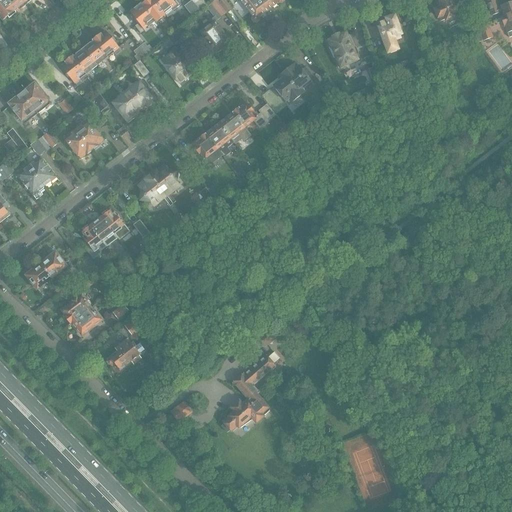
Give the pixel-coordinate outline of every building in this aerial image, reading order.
[(16,14),(5,0),(0,0),(0,16),(3,21),(4,20),(8,17),(10,19),(16,14)] [(28,5),(24,0),(5,0),(16,14),(17,13),(15,11),(19,8),(21,10),(28,5)] [(165,13),(154,0),(144,0),(142,2),(142,3),(155,21),(157,24),(167,16),(165,13)] [(154,0),(165,13),(171,9),(173,11),(181,5),(177,0),(154,0)] [(202,12),(208,7),(203,0),(200,0),(195,4),(202,12)] [(227,13),(220,3),(219,3),(217,0),(211,4),(222,17),(227,13)] [(232,9),(224,0),(216,0),(217,0),(219,3),(220,3),(227,13),(232,9)] [(240,0),(253,16),(253,20),(254,22),(257,23),(259,21),(260,17),(269,10),(261,0),(240,0)] [(261,0),(269,10),(278,2),(282,3),(284,1),(284,0),(261,0)] [(438,0),(436,1),(438,8),(436,9),(439,18),(440,18),(441,21),(446,19),(446,20),(455,16),(455,14),(457,13),(451,0),(438,0)] [(495,0),(486,0),(492,16),(500,14),(498,7),(495,0)] [(511,0),(509,0),(511,3),(501,6),(505,18),(502,19),(505,28),(506,28),(508,33),(507,33),(509,38),(511,36),(511,0)] [(193,1),(185,7),(190,14),(194,18),(201,12),(193,1)] [(155,21),(142,3),(141,5),(131,13),(140,24),(136,27),(141,33),(145,30),(146,32),(151,29),(149,26),(155,21)] [(399,50),(394,37),(402,35),(398,24),(400,23),(398,17),(396,18),(395,16),(386,19),(387,20),(380,22),(382,27),(379,28),(388,54),(399,50)] [(476,30),(471,17),(464,20),(469,32),(476,30)] [(208,43),(217,54),(224,48),(223,47),(230,42),(215,22),(201,33),(205,39),(204,39),(208,44),(208,43)] [(479,31),(475,36),(477,38),(491,33),(488,24),(479,27),(479,31)] [(179,43),(185,39),(178,31),(169,38),(174,45),(178,42),(179,43)] [(94,41),(107,59),(108,58),(106,56),(113,51),(114,52),(115,52),(117,55),(121,52),(119,50),(120,49),(106,32),(102,35),(101,35),(94,41)] [(333,58),(335,58),(340,69),(359,60),(348,34),(346,35),(346,33),(332,38),(333,39),(328,41),(331,47),(329,48),(333,58)] [(97,67),(107,59),(94,41),(93,41),(91,43),(88,43),(82,47),(97,67)] [(146,56),(153,51),(149,46),(147,47),(145,44),(140,48),(146,56)] [(87,74),(97,67),(82,47),(77,51),(77,54),(73,57),(85,73),(86,73),(87,74)] [(139,62),(146,56),(140,48),(134,52),(137,55),(135,57),(139,62)] [(192,73),(175,51),(162,62),(179,83),(192,73)] [(79,79),(85,73),(73,57),(66,62),(67,63),(62,67),(76,84),(76,83),(77,84),(80,81),(79,79)] [(144,78),(150,73),(140,61),(135,66),(144,78)] [(285,73),(301,95),(307,90),(305,87),(311,82),(297,64),(285,73)] [(289,104),(301,95),(285,73),(285,74),(287,77),(275,86),(289,104)] [(126,92),(141,111),(144,109),(143,108),(146,105),(148,108),(154,104),(152,101),(153,100),(140,82),(126,92)] [(23,95),(38,114),(51,104),(35,85),(23,95)] [(90,98),(101,112),(108,106),(98,92),(90,98)] [(137,114),(141,111),(126,92),(112,103),(128,123),(135,118),(133,115),(136,113),(137,114)] [(26,124),(38,114),(23,95),(10,104),(26,124)] [(80,95),(74,100),(80,107),(88,101),(84,96),(82,98),(80,95)] [(65,99),(59,104),(67,115),(74,110),(65,99)] [(90,100),(84,105),(94,117),(100,112),(90,100)] [(261,114),(258,116),(256,114),(257,114),(248,102),(240,108),(240,107),(232,113),(233,113),(232,114),(245,129),(254,122),(260,129),(268,123),(268,122),(276,116),(267,104),(259,111),(261,114)] [(232,114),(219,124),(235,144),(236,145),(242,140),(244,142),(251,137),(245,129),(232,114)] [(292,135),(302,128),(295,119),(285,127),(292,135)] [(76,130),(92,150),(104,141),(88,120),(76,130)] [(235,144),(219,124),(207,133),(205,134),(222,155),(227,161),(234,156),(228,149),(235,144)] [(286,140),(292,135),(285,127),(279,132),(286,140)] [(13,130),(8,134),(11,138),(16,134),(13,130)] [(81,159),(92,150),(76,130),(65,139),(81,159)] [(43,137),(53,149),(59,144),(49,132),(43,137)] [(213,162),(222,155),(205,134),(199,139),(199,140),(192,145),(194,148),(193,148),(200,156),(204,161),(209,157),(213,162)] [(50,150),(41,139),(32,146),(39,156),(43,153),(44,154),(50,150)] [(20,151),(14,143),(12,140),(4,146),(13,157),(20,151)] [(24,144),(18,148),(21,151),(22,152),(27,148),(24,144)] [(29,167),(45,186),(56,178),(41,158),(29,167)] [(0,167),(0,177),(2,180),(3,181),(15,172),(8,162),(0,167)] [(244,172),(236,162),(231,166),(239,176),(244,172)] [(170,194),(180,186),(176,180),(177,179),(178,176),(175,171),(172,171),(170,173),(165,166),(151,176),(173,205),(174,204),(176,202),(170,194)] [(33,195),(45,186),(29,167),(18,176),(33,195)] [(170,207),(173,205),(151,176),(138,186),(143,193),(140,194),(140,197),(144,202),(147,202),(149,200),(154,207),(164,199),(170,207)] [(213,197),(219,193),(214,186),(208,190),(213,197)] [(213,197),(208,190),(206,188),(201,192),(207,201),(213,197)] [(0,222),(10,215),(3,206),(7,203),(0,193),(0,222)] [(103,217),(115,233),(121,229),(120,228),(124,225),(120,219),(114,212),(113,213),(111,211),(109,212),(108,211),(103,214),(104,216),(103,217)] [(119,238),(115,233),(103,217),(99,219),(97,219),(94,221),(94,223),(91,226),(107,247),(119,238)] [(144,238),(150,233),(140,221),(134,225),(144,238)] [(101,252),(107,247),(91,226),(89,227),(88,226),(83,230),(84,231),(82,233),(84,235),(83,237),(85,239),(84,240),(87,244),(88,244),(89,245),(85,248),(94,260),(101,255),(101,254),(101,253),(101,252)] [(62,271),(64,273),(72,267),(68,261),(65,263),(56,252),(41,264),(53,278),(62,271)] [(82,260),(89,269),(94,265),(87,256),(82,260)] [(38,290),(53,278),(41,264),(27,275),(38,290)] [(99,280),(94,274),(92,271),(87,275),(89,278),(83,283),(88,288),(99,280)] [(61,291),(67,287),(63,281),(57,286),(61,291)] [(52,298),(61,291),(57,286),(48,293),(52,298)] [(111,293),(105,297),(108,301),(115,296),(111,293)] [(71,324),(92,307),(83,296),(76,302),(75,301),(68,306),(69,307),(63,311),(67,315),(65,317),(71,324)] [(123,306),(114,313),(118,319),(128,311),(123,306)] [(72,323),(82,335),(102,320),(92,307),(71,324),(72,323)] [(269,328),(257,337),(264,348),(277,339),(269,328)] [(142,359),(140,355),(141,354),(128,339),(116,349),(118,351),(108,359),(108,362),(110,365),(112,365),(115,363),(120,370),(132,361),(134,365),(142,359)] [(252,417),(257,423),(265,416),(263,414),(270,408),(258,394),(260,393),(253,385),(275,366),(274,364),(280,358),(275,352),(268,358),(267,356),(244,375),(234,383),(249,400),(243,405),(240,401),(232,408),(236,412),(224,422),(225,423),(222,426),(228,433),(231,430),(232,431),(238,426),(240,428),(252,417)] [(183,402),(169,412),(178,424),(192,413),(183,402)]
